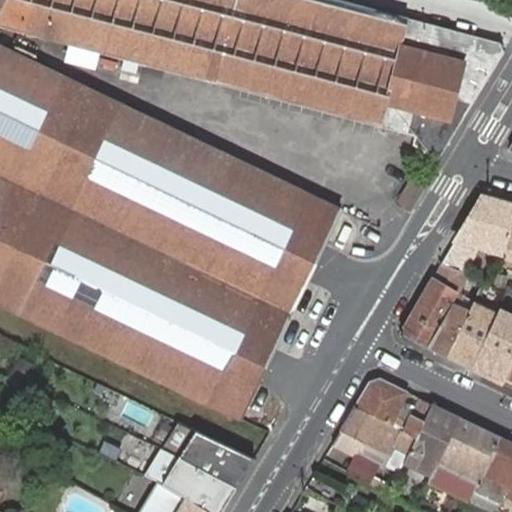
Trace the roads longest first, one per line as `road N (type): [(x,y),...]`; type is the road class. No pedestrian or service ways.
road 1 (residential): [(355,341),(472,158)]
road 2 (residential): [(252,511),(355,341)]
road 3 (residential): [(355,341),(511,419)]
